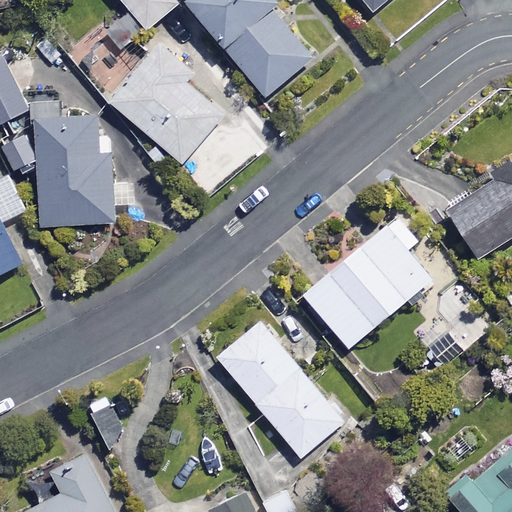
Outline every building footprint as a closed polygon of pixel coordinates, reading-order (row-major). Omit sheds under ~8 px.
[(118,0),(126,9),(102,30),(121,52),(178,4),(175,0),(118,0)] [(276,3),(273,0),(182,0),(181,1),(264,97),(310,57),(268,9),(276,3)] [(359,0),(372,14),(387,0),(359,0)] [(191,75),(158,46),(109,102),(180,163),(222,114),(185,82),(191,75)] [(0,122),(25,111),(0,56),(0,122)] [(58,120),(57,105),(31,106),(32,134),(5,136),(6,170),(36,168),(39,227),(113,223),(109,138),(96,139),(95,118),(58,120)] [(511,238),(511,156),(489,169),(495,180),(446,209),(476,259),(511,238)] [(416,241),(396,216),(302,296),(346,349),(430,279),(405,250),(416,241)] [(0,273),(19,264),(0,225),(0,273)] [(456,283),(430,312),(442,323),(437,328),(464,352),(495,319),(456,283)] [(342,422),(259,322),(216,358),(300,458),(342,422)] [(123,434),(106,397),(87,405),(104,442),(123,434)] [(511,511),(511,443),(446,495),(459,511),(511,511)] [(115,511),(86,453),(50,471),(61,495),(26,511),(115,511)] [(298,511),(287,490),(263,502),(268,511),(298,511)] [(252,511),(243,493),(206,511),(193,511),(190,511),(252,511)]
